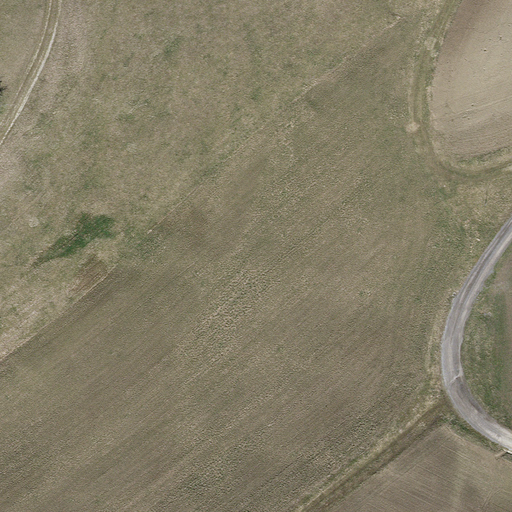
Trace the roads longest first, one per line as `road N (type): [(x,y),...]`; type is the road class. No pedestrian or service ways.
road 1 (track): [(511,226),(447,320),(452,397),(511,439)]
road 2 (track): [(456,0),(430,54),(419,115),(439,165),(484,175),(511,164)]
road 3 (track): [(310,511),(452,397)]
road 4 (track): [(0,136),(39,65),(56,0)]
